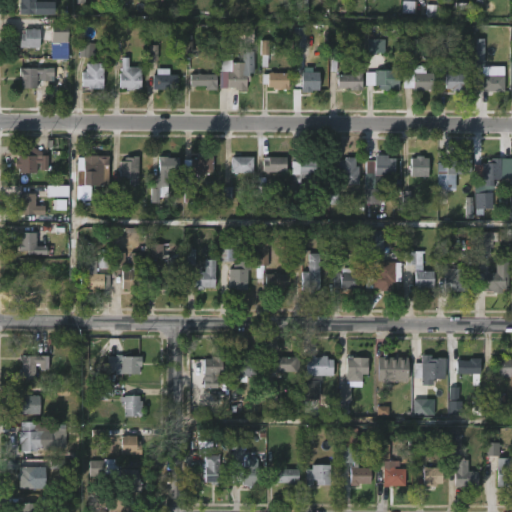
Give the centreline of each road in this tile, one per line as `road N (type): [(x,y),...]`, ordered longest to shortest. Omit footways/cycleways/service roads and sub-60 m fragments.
road 1 (tertiary): [(0,122),(511,125)]
road 2 (residential): [(0,322),(511,323)]
road 3 (residential): [(181,511),(181,324)]
